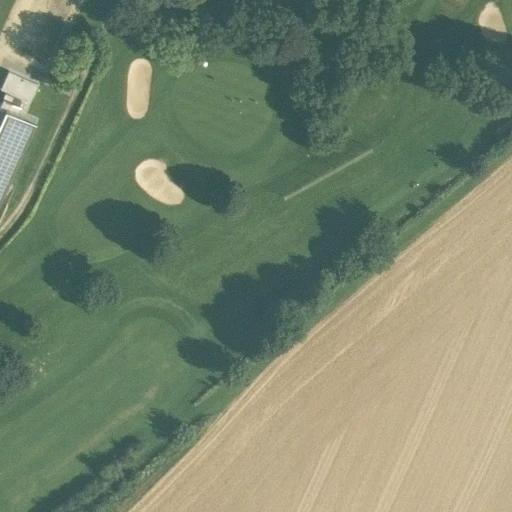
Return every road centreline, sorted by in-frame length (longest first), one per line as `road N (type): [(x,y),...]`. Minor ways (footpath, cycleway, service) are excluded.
road 1 (track): [(511,173),(219,423)]
road 2 (track): [(0,267),(47,189),(133,0)]
